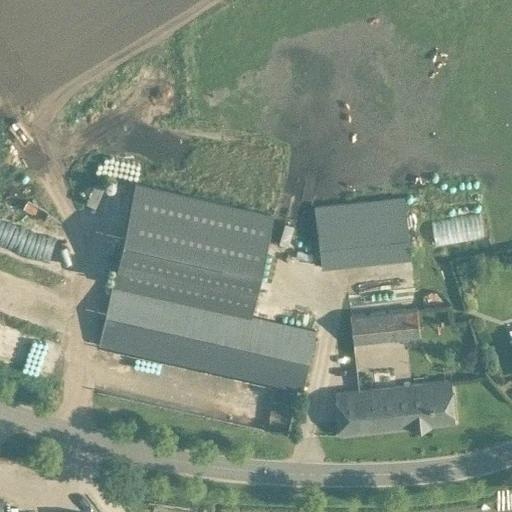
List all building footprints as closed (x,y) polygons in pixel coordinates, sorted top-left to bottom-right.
[(0,169),(9,164),(0,149),(0,169)] [(316,199),(324,267),(416,257),(408,189),(316,199)] [(92,210),(101,213),(108,194),(100,190),(92,210)] [(442,243),(490,241),(489,212),(440,214),(442,243)] [(100,340),(319,393),(325,371),(314,368),(322,332),(114,282),(100,340)] [(420,331),(417,285),(345,290),(348,336),(420,331)] [(334,386),(339,431),(456,416),(451,371),(334,386)]
